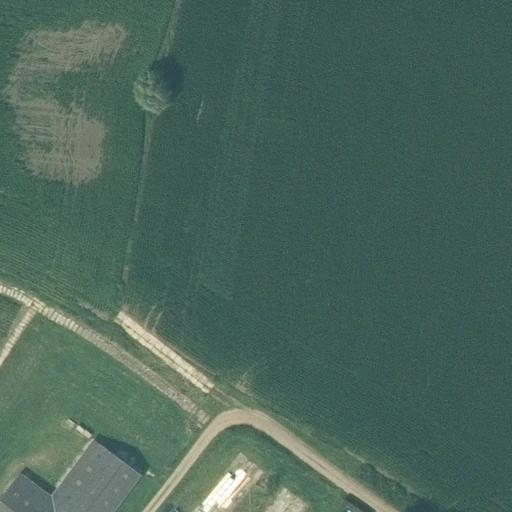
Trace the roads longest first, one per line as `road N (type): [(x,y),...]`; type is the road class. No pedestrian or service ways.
road 1 (track): [(147,511),(214,429),(251,419),(386,511)]
road 2 (track): [(0,286),(114,352),(214,429)]
road 3 (track): [(119,319),(251,419)]
